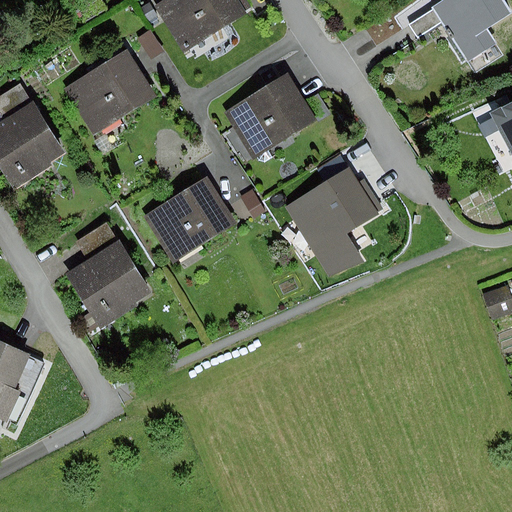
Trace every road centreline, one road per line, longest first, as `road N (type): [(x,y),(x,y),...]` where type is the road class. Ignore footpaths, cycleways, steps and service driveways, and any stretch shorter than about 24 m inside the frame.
road 1 (track): [(102,403),(474,240)]
road 2 (residential): [(288,0),(410,177),(456,227),(484,242),(511,237)]
road 3 (residential): [(0,463),(75,430),(102,403),(0,224)]
